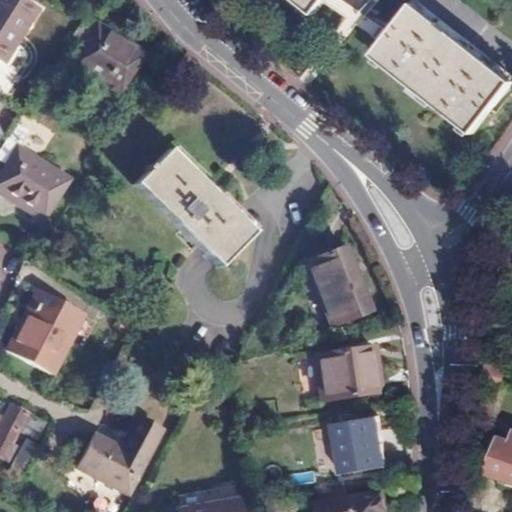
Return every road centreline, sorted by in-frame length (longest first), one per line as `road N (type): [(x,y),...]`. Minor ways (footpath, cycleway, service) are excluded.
road 1 (residential): [(422,263),(377,194),(165,0)]
road 2 (residential): [(438,511),(440,411),(422,263)]
road 3 (residential): [(422,263),(474,216),(511,165)]
